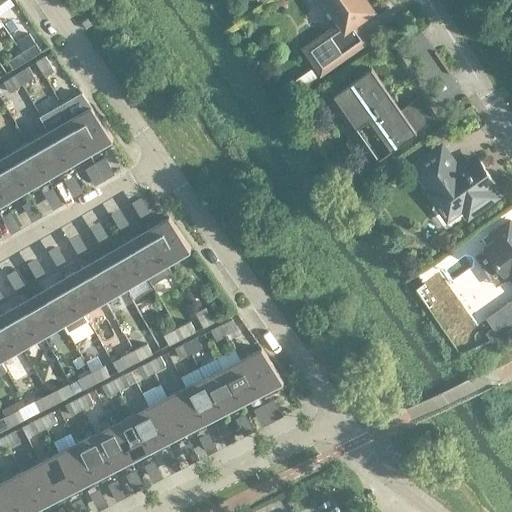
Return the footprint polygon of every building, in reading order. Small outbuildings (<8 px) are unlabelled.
[(324,0),(341,23),(302,51),(319,74),(368,40),(355,22),(373,10),(366,0),(324,0)] [(36,43),(22,52),(27,60),(44,50),(44,49),(41,51),(36,43)] [(27,60),(22,52),(8,61),(13,69),(11,70),(27,60)] [(54,70),(45,56),(36,62),(45,75),(54,70)] [(34,76),(29,66),(16,74),(22,83),(34,76)] [(422,94),(401,109),(372,68),(338,92),(382,155),(437,117),(422,94)] [(22,83),(16,74),(3,82),(9,91),(22,83)] [(91,106),(70,119),(89,152),(113,137),(91,106)] [(89,152),(70,119),(49,131),(68,164),(89,152)] [(68,164),(49,131),(28,143),(47,176),(68,164)] [(47,176),(28,143),(7,155),(26,188),(47,176)] [(429,191),(439,205),(436,207),(447,222),(459,214),(457,211),(463,206),(469,214),(495,196),(490,188),(496,183),(476,155),(475,156),(477,158),(457,171),(455,168),(456,167),(442,147),(416,165),(432,189),(429,191)] [(26,188),(7,155),(0,158),(0,190),(5,200),(26,188)] [(169,217),(148,229),(167,262),(191,248),(169,217)] [(511,222),(510,220),(497,229),(502,236),(485,249),(506,279),(510,277),(511,279),(511,222)] [(173,273),(167,262),(148,229),(127,241),(146,274),(152,285),(173,273)] [(146,274),(127,241),(106,253),(125,286),(146,274)] [(125,286),(106,253),(85,265),(104,298),(125,286)] [(104,298),(85,265),(64,277),(83,310),(104,298)] [(89,321),(83,310),(64,277),(43,289),(62,322),(68,333),(89,321)] [(62,322),(43,289),(22,301),(41,334),(62,322)] [(41,334),(22,301),(2,313),(21,346),(41,334)] [(197,313),(204,328),(214,323),(206,309),(197,313)] [(0,358),(21,346),(2,313),(0,314),(0,358)] [(240,334),(233,320),(224,325),(229,334),(231,339),(240,334)] [(191,322),(178,329),(183,339),(196,332),(191,322)] [(229,334),(224,325),(213,330),(217,340),(229,334)] [(183,339),(178,329),(165,336),(170,345),(183,339)] [(203,347),(198,337),(187,343),(192,353),(203,347)] [(192,353),(187,343),(176,349),(181,358),(192,353)] [(148,344),(134,351),(139,361),(153,354),(148,344)] [(262,348),(240,359),(258,393),(284,379),(262,348)] [(139,361),(134,351),(121,358),(126,367),(139,361)] [(166,366),(161,356),(150,362),(155,372),(166,366)] [(258,393),(240,359),(222,368),(240,402),(258,393)] [(155,372),(150,362),(139,367),(144,377),(155,372)] [(105,366),(92,373),(96,382),(110,376),(105,366)] [(240,402),(222,368),(204,377),(221,411),(240,402)] [(96,382),(92,373),(78,379),(83,389),(96,382)] [(130,384),(125,375),(114,380),(119,390),(130,384)] [(221,411),(204,377),(186,387),(203,421),(221,411)] [(119,390),(114,380),(103,386),(108,396),(119,390)] [(203,421),(186,387),(168,396),(185,430),(203,421)] [(62,388),(49,394),(54,404),(67,397),(62,388)] [(93,403),(89,393),(77,399),(82,408),(93,403)] [(54,404),(49,394),(35,401),(40,411),(54,404)] [(185,430),(168,396),(149,406),(167,439),(185,430)] [(82,408),(77,399),(66,404),(71,414),(82,408)] [(167,439),(149,406),(131,415),(149,449),(167,439)] [(21,408),(8,415),(13,425),(26,418),(21,408)] [(57,421),(52,412),(41,417),(46,427),(57,421)] [(0,431),(13,425),(8,415),(0,419),(0,431)] [(149,449),(131,415),(113,424),(130,458),(149,449)] [(46,427),(41,417),(30,423),(35,433),(46,427)] [(130,458),(113,424),(95,433),(112,467),(130,458)] [(20,440),(15,430),(4,436),(9,446),(20,440)] [(112,467),(95,433),(77,443),(94,477),(112,467)] [(0,450),(9,446),(4,436),(0,438),(0,450)] [(94,477),(77,443),(58,452),(76,486),(94,477)] [(76,486),(58,452),(40,462),(57,495),(76,486)] [(57,495),(40,462),(22,471),(39,505),(57,495)] [(25,511),(39,505),(22,471),(4,480),(20,511),(25,511)] [(20,511),(4,480),(0,482),(0,511),(20,511)]
